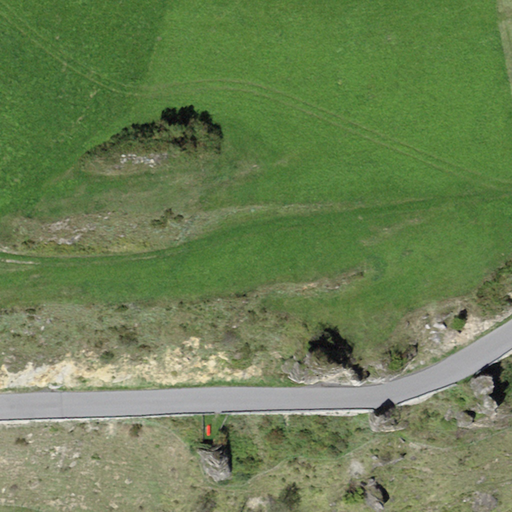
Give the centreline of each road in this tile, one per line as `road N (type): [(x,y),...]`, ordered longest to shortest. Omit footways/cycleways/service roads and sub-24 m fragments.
road 1 (tertiary): [(0,406),(371,393),(434,378),(511,337)]
road 2 (track): [(511,186),(286,218),(107,260),(0,255)]
